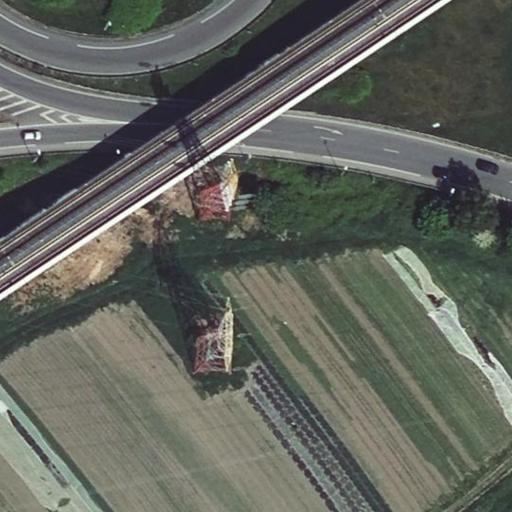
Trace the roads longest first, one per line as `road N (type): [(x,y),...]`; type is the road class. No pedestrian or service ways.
road 1 (motorway): [(0,76),(103,111),(287,133)]
road 2 (motorway): [(0,138),(287,133)]
road 3 (motorway): [(255,0),(203,40),(134,62),(72,60),(0,32)]
road 4 (motorway): [(287,133),(411,153),(511,182)]
